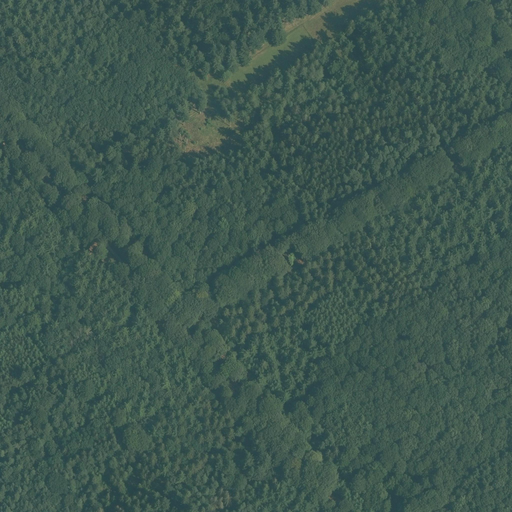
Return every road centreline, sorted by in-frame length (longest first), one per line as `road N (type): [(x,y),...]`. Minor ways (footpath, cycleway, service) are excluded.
road 1 (track): [(65,199),(338,511)]
road 2 (track): [(497,139),(175,324)]
road 3 (track): [(68,511),(27,470),(46,363),(0,304)]
road 4 (track): [(65,199),(209,101)]
